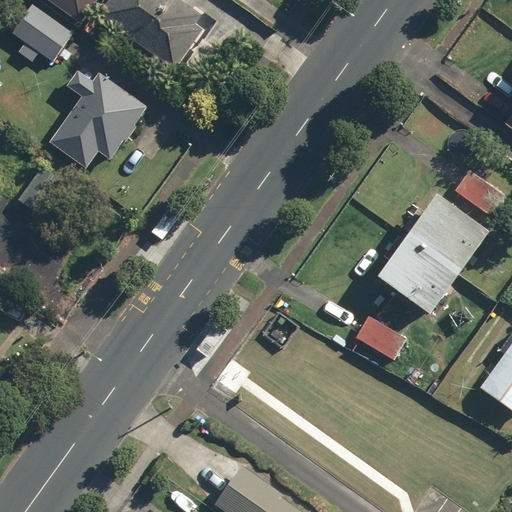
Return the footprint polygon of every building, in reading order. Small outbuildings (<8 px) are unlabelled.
[(44,0),(80,26),(99,0),(44,0)] [(204,18),(178,0),(108,0),(98,16),(176,70),(178,68),(199,83),(220,53),(201,39),(206,32),(198,26),(204,18)] [(74,35),(31,2),(10,30),(25,42),(18,51),(33,63),(39,55),(51,64),(74,35)] [(148,112),(99,76),(93,84),(77,73),(67,88),(83,100),(52,143),(88,169),(98,155),(110,164),(148,112)] [(65,186),(45,170),(20,202),(40,218),(65,186)] [(508,200),(469,170),(455,188),(494,219),(508,200)] [(442,198),(377,285),(423,319),(488,232),(442,198)] [(410,340),(370,316),(357,337),(396,362),(410,340)] [(511,346),(480,389),(511,412),(511,346)] [(302,511),(241,467),(212,507),(218,511),(302,511)]
